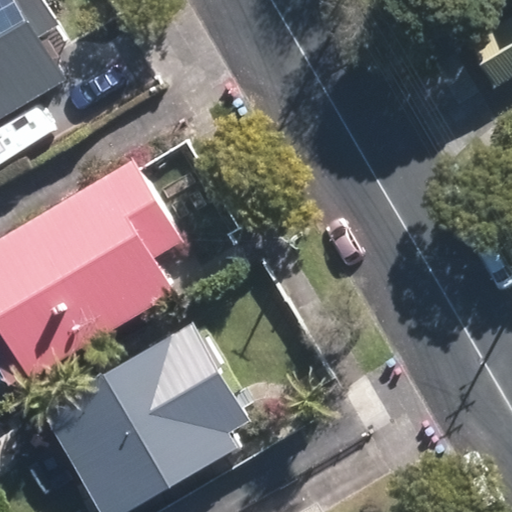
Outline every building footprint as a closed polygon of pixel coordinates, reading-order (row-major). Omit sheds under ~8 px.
[(43,0),(0,0),(0,129),(89,79),(43,0)] [(511,17),(469,42),(496,87),(511,77),(511,17)] [(129,163),(0,240),(0,345),(17,373),(192,269),(129,163)] [(209,318),(39,421),(94,511),(105,511),(268,414),(209,318)] [(311,511),(305,502),(289,511),(311,511)]
